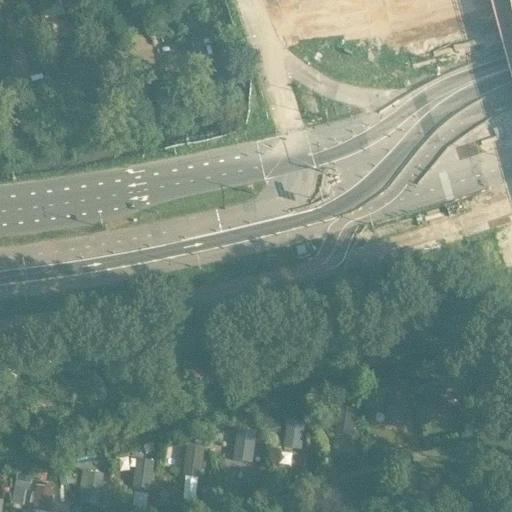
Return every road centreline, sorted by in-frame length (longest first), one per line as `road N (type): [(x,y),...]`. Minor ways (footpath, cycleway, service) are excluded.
road 1 (secondary): [(292,158),(0,212)]
road 2 (secondary): [(253,244),(511,166)]
road 3 (secondary): [(0,288),(253,244)]
road 4 (residential): [(206,58),(0,102)]
road 5 (motorway): [(443,109),(334,89),(264,48)]
road 6 (secondary): [(443,109),(292,158)]
